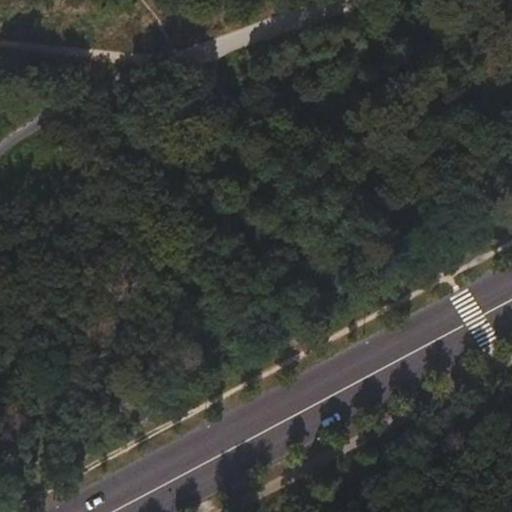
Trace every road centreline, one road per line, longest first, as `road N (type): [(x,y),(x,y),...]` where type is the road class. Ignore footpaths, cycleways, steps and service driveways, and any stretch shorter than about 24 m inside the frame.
road 1 (primary): [(511,297),(109,511)]
road 2 (track): [(0,43),(172,64)]
